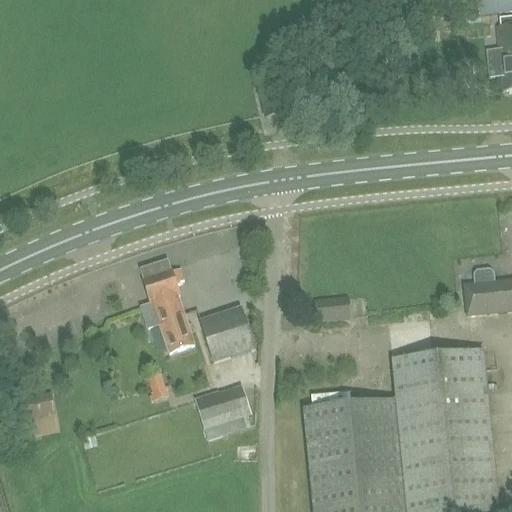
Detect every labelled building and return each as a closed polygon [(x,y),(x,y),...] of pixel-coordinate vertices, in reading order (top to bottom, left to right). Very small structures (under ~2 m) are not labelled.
[(511,0),(452,0),(455,20),(439,22),(442,39),(483,35),(492,34),(490,16),(511,13),(511,0)] [(511,92),(511,19),(500,20),(501,30),(497,30),(503,93),(511,92)] [(274,88),(259,91),(266,121),(281,117),(274,88)] [(159,328),(160,331),(186,322),(178,299),(180,298),(177,288),(180,287),(180,285),(185,284),(181,272),(172,275),(171,273),(168,264),(141,273),(144,282),(143,282),(151,307),(141,310),(148,331),(159,328)] [(511,314),(511,282),(494,285),(493,276),(490,273),(477,274),(475,278),(475,287),(464,288),(467,320),(511,314)] [(366,287),(351,288),(352,304),(367,303),(366,287)] [(318,324),(350,321),(348,301),(316,305),(318,324)] [(241,311),(201,324),(214,366),(255,353),(241,311)] [(195,348),(186,322),(160,331),(168,357),(195,348)] [(313,511),(498,511),(482,354),(392,363),(396,403),(304,413),(313,511)] [(196,405),(208,442),(250,429),(247,419),(251,417),(243,394),(220,402),(219,398),(196,405)] [(52,396),(12,405),(16,426),(56,417),(52,396)]
